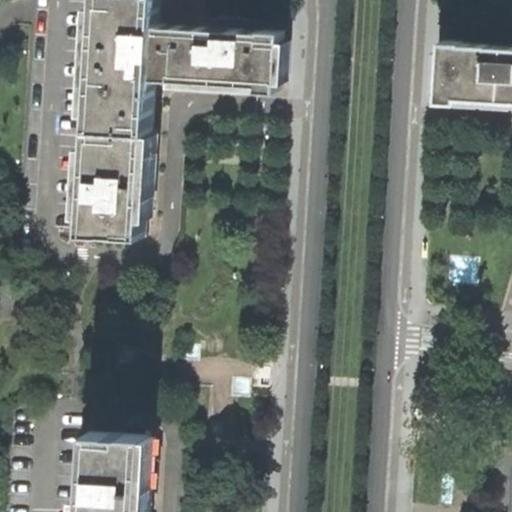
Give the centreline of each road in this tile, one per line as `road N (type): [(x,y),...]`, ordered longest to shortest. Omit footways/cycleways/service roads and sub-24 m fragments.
road 1 (tertiary): [(325,0),(296,511)]
road 2 (tertiary): [(387,341),(408,0)]
road 3 (tertiary): [(376,511),(387,341)]
road 4 (residential): [(511,349),(387,341)]
